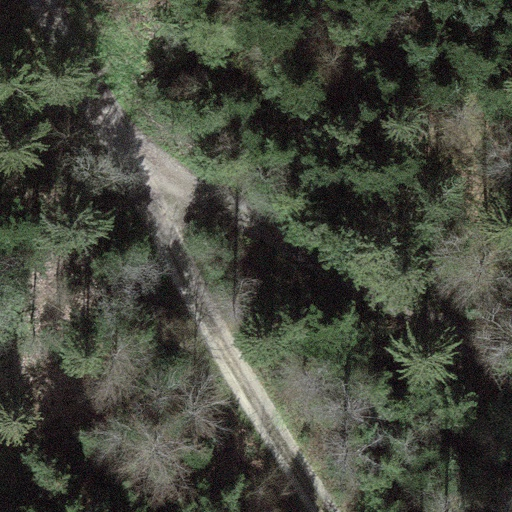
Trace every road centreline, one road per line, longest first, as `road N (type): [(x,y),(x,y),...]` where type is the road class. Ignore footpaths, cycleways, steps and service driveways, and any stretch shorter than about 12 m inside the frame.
road 1 (track): [(324,511),(226,363),(44,0)]
road 2 (track): [(110,136),(213,204),(511,363)]
